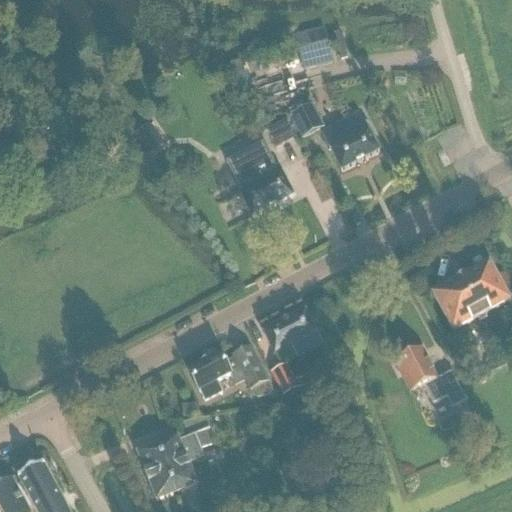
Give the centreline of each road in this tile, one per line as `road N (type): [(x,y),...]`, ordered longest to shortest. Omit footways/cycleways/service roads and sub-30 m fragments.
road 1 (tertiary): [(496,179),(46,416)]
road 2 (unclassified): [(496,179),(433,0)]
